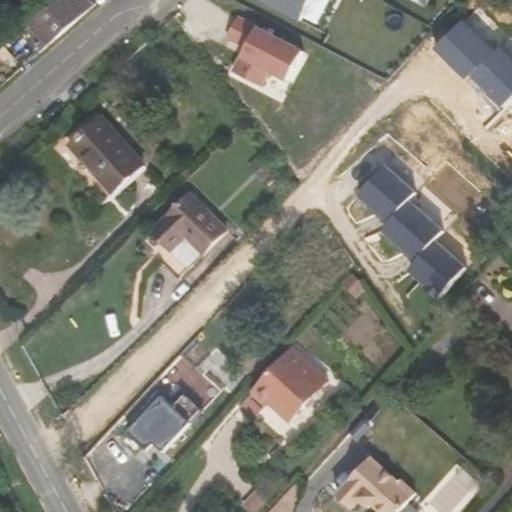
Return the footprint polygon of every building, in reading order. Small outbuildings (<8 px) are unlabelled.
[(62,0),(39,21),(56,41),(81,19),(65,0),(62,0)] [(317,0),(266,0),(308,20),(317,0)] [(311,49),(263,26),(247,58),(295,81),(311,49)] [(104,119),(71,149),(113,195),(146,165),(104,119)] [(260,157),(248,168),(264,184),(275,173),(260,157)] [(423,191),(390,164),(363,196),(394,221),(387,230),(423,259),(415,270),(449,298),(474,268),(442,242),(452,231),(416,201),(423,191)] [(163,264),(178,279),(227,232),(191,197),(153,234),(172,254),(163,264)] [(258,390),(255,394),(269,407),(272,403),(293,421),(330,381),(294,350),(258,390)] [(407,409),(420,394),(404,380),(391,396),(407,409)] [(131,429),(156,398),(145,389),(120,420),(131,429)] [(269,407),(255,394),(246,405),(259,418),(269,407)] [(195,423),(164,397),(135,432),(153,447),(156,444),(168,454),(195,423)] [(402,482),(373,456),(339,494),(355,509),(364,500),(372,507),(375,504),(384,511),(401,511),(418,493),(404,480),(402,482)] [(297,511),(307,486),(302,481),(272,511),(297,511)] [(258,511),(270,499),(262,492),(248,508),(253,511),(258,511)]
